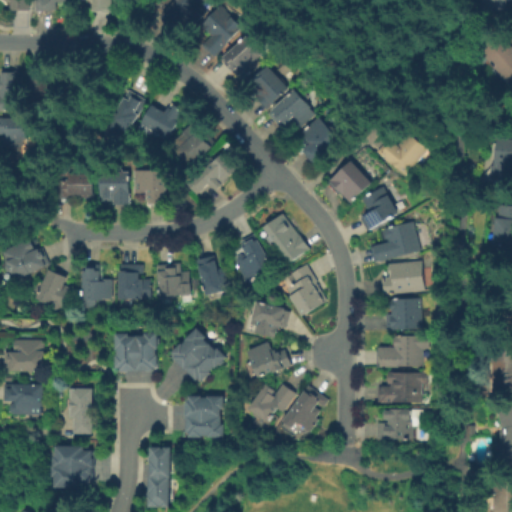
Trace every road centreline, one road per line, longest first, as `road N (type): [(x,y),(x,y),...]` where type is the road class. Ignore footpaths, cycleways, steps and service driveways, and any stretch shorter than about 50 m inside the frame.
road 1 (residential): [(0,38),(107,38),(166,59),(190,74),(301,195),(333,241),(345,277),(345,446)]
road 2 (residential): [(277,169),(207,223),(153,233),(73,230),(71,261)]
